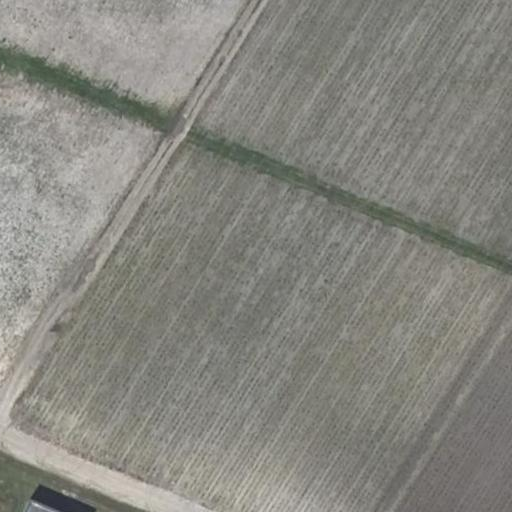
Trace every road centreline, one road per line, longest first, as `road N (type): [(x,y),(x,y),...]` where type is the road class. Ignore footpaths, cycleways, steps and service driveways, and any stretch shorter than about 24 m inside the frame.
road 1 (track): [(511,267),(0,55)]
road 2 (track): [(0,406),(257,0)]
road 3 (unclassified): [(0,446),(155,511)]
